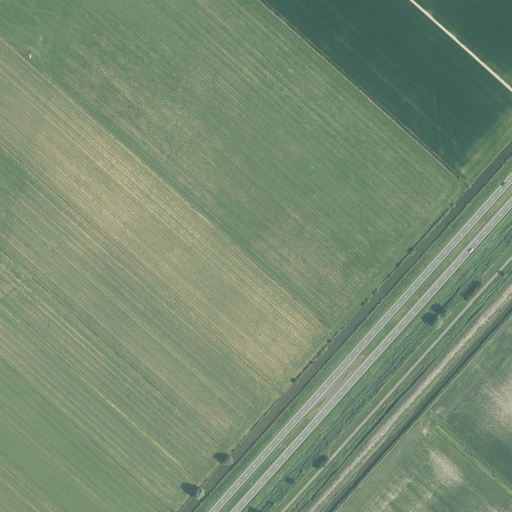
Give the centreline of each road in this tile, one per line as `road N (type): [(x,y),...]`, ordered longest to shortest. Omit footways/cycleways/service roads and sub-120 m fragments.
road 1 (trunk): [(511,176),(212,511)]
road 2 (trunk): [(234,511),(511,202)]
